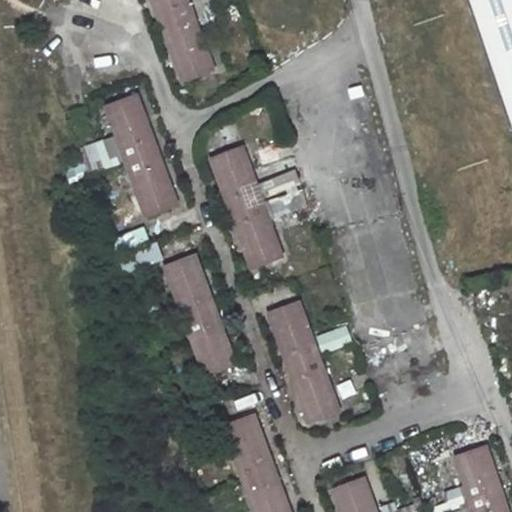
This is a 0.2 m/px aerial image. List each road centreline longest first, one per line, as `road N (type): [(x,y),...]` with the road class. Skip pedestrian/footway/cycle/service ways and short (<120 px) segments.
road 1 (residential): [(367,28),(438,288),(490,394)]
road 2 (residential): [(306,462),(183,130)]
road 3 (residential): [(183,130),(367,28)]
road 4 (residential): [(306,462),(490,394)]
